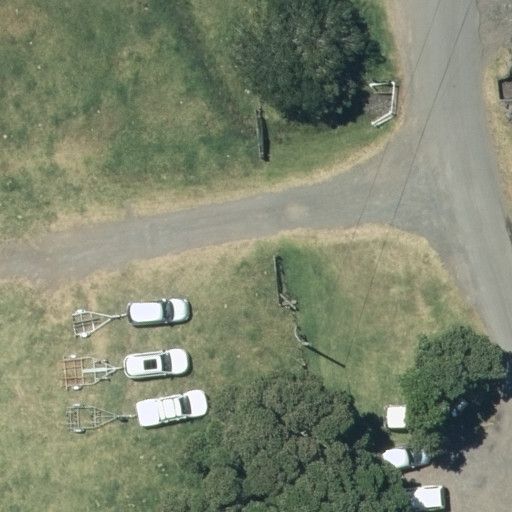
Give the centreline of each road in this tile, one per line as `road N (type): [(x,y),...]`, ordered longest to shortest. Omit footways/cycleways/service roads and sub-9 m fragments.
road 1 (track): [(38,247),(229,179),(448,148)]
road 2 (tertiary): [(511,357),(449,168),(451,0)]
